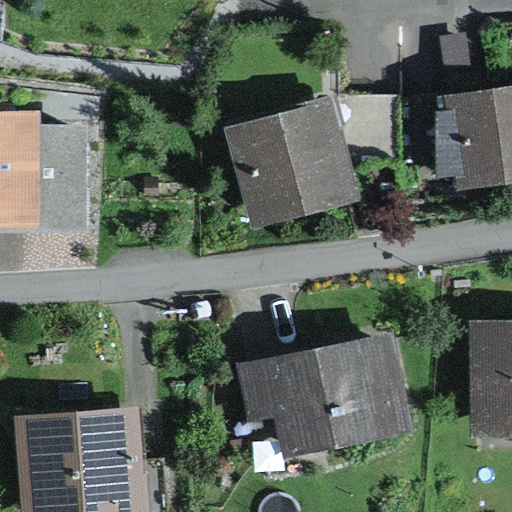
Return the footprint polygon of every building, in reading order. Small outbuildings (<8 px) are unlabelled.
[(511,166),(511,99),(439,112),(440,173),(466,170),(466,173),(511,166)] [(355,185),(352,172),(339,176),(325,121),(303,127),(301,121),(241,137),(260,211),(355,185)] [(0,122),(0,212),(24,212),(24,123),(0,122)] [(511,329),(482,330),(483,422),(511,420),(511,329)] [(304,470),(300,447),(399,425),(383,340),(284,362),(285,371),(248,379),(267,478),(304,470)] [(83,505),(83,511),(164,511),(161,459),(130,462),(127,422),(27,429),(33,509),(83,505)]
